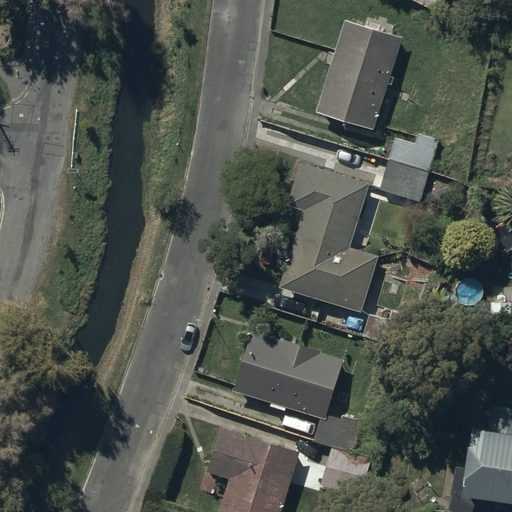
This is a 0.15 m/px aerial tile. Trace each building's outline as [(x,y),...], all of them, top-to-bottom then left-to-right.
[(403,39),(344,22),(316,115),(375,133),(403,39)] [(370,185),(301,164),(288,207),(303,211),(280,288),(362,313),(379,257),(351,248),(370,185)] [(413,171),(387,164),(380,191),(406,198),(413,171)] [(387,320),(370,316),(364,337),(408,348),(415,319),(389,312),(387,320)] [(325,421),(327,416),(345,361),(322,355),(323,350),(283,339),(282,343),(252,334),(234,393),(272,404),(270,407),(286,412),(287,409),(320,419),(325,421)] [(468,445),(465,468),(455,466),(449,511),(489,511),(490,503),(511,505),(511,409),(492,407),(489,430),(474,428),(471,446),(468,445)] [(325,421),(320,419),(314,439),(356,453),(366,422),(343,415),(341,421),(327,416),(325,421)] [(282,511),(301,452),(221,427),(207,473),(229,480),(219,511),(282,511)] [(379,462),(331,449),(321,487),(369,499),(379,462)]
